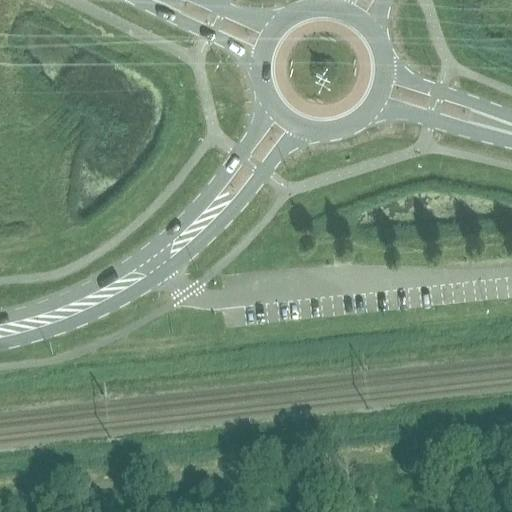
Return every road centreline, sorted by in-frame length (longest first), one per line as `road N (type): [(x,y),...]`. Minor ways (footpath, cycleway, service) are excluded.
road 1 (primary): [(165,258),(215,226),(308,128)]
road 2 (primary): [(271,99),(253,140),(165,258)]
road 3 (primary): [(0,331),(48,320),(165,258)]
road 4 (primary): [(135,0),(236,47),(264,74)]
road 5 (primary): [(367,109),(511,143)]
road 6 (primary): [(511,120),(382,65)]
